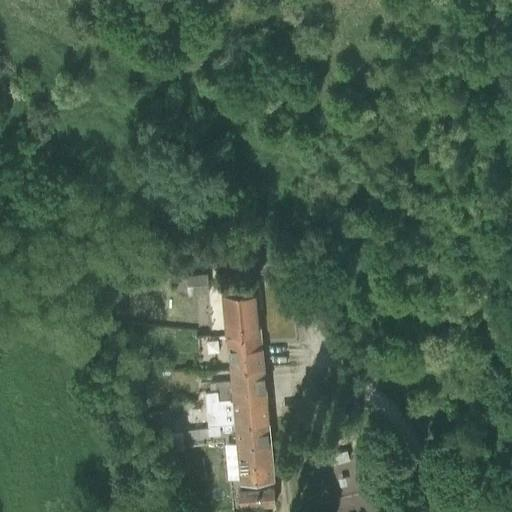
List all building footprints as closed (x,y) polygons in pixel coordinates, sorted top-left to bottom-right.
[(96,292),(105,291),(101,267),(93,268),(96,292)] [(209,289),(207,270),(186,272),(186,268),(172,270),(174,291),(188,290),(188,291),(199,290),(199,296),(205,295),(204,289),(209,289)] [(226,330),(261,326),(258,287),(222,290),(226,330)] [(118,336),(134,342),(139,330),(123,324),(118,336)] [(226,330),(230,365),(265,364),(261,326),(226,330)] [(152,357),(138,357),(138,368),(152,368),(152,357)] [(230,397),(268,395),(265,364),(230,365),(231,377),(208,379),(209,388),(217,388),(218,396),(229,395),(230,397)] [(326,398),(351,397),(351,384),(326,384),(326,398)] [(235,420),(270,417),(268,395),(230,397),(229,395),(218,396),(217,388),(209,388),(206,388),(208,422),(235,420)] [(282,414),(327,412),(326,398),(281,401),(282,414)] [(239,478),(275,474),(270,417),(235,420),(239,478)] [(288,458),(302,457),(298,422),(295,423),(296,439),(292,439),(293,440),(285,441),(288,458)] [(207,425),(184,427),(185,435),(208,433),(207,425)] [(276,501),(274,482),(239,485),(241,511),(250,511),(262,510),(261,503),(276,501)]
